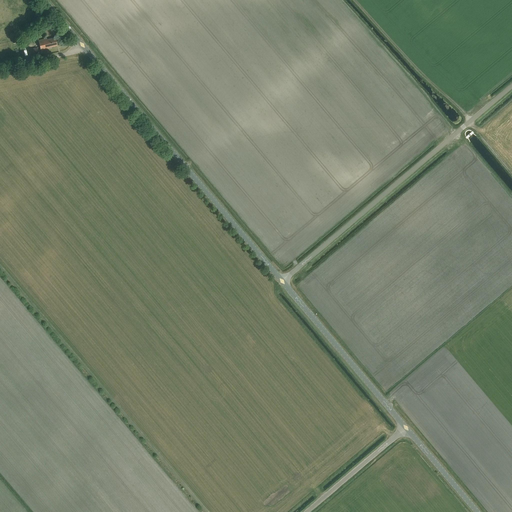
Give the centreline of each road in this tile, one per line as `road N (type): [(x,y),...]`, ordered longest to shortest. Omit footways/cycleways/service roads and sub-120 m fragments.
road 1 (tertiary): [(281,280),(86,49)]
road 2 (unclassified): [(281,280),(511,84)]
road 3 (tertiary): [(405,427),(281,280)]
road 4 (unclassified): [(305,511),(405,427)]
